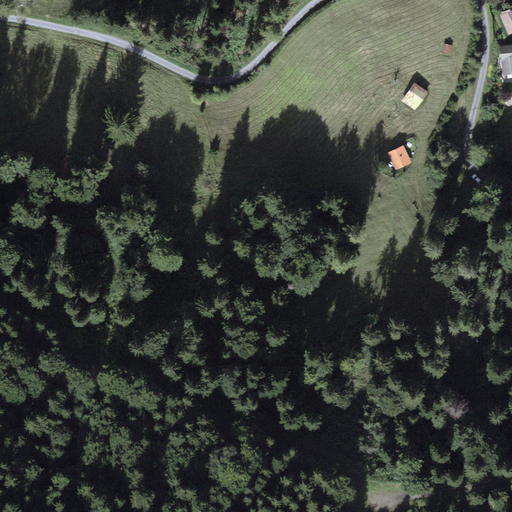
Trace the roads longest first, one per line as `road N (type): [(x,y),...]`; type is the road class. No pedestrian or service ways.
road 1 (track): [(318,0),(248,69),(220,81),(109,39),(0,16)]
road 2 (track): [(511,180),(488,176),(469,148),(485,58),(480,0)]
road 3 (track): [(378,496),(511,476)]
